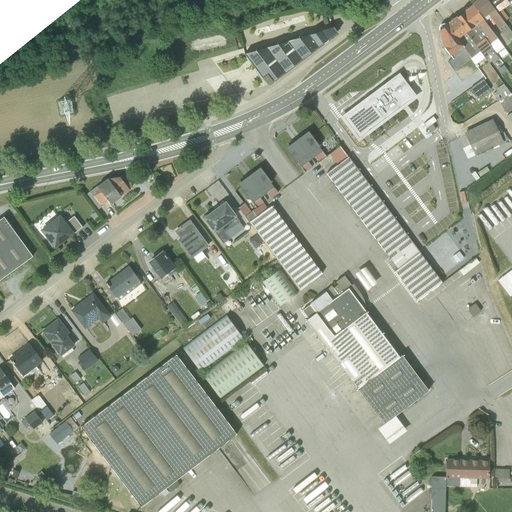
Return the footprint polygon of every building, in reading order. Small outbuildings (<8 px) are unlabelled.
[(507,41),(511,36),(511,33),(504,21),(497,12),(493,8),(487,0),(472,0),(470,2),(472,4),(485,22),(489,18),(507,41)] [(504,47),(472,4),(462,11),(494,55),(504,47)] [(500,10),(497,12),(504,21),(507,19),(500,10)] [(494,55),(462,11),(455,17),(485,58),(489,63),(496,57),(494,55)] [(485,58),(455,17),(446,24),(470,58),(475,65),(485,58)] [(447,62),(453,71),(470,58),(446,24),(444,24),(443,24),(440,25),(439,27),(439,29),(443,47),(449,54),(449,55),(452,59),(447,62)] [(245,54),(267,85),(337,33),(333,27),(245,54)] [(414,97),(398,76),(343,118),(359,139),(414,97)] [(490,90),(482,79),(469,89),(477,99),(490,90)] [(492,94),(496,101),(498,101),(510,93),(503,84),(496,89),(497,92),(492,94)] [(511,96),(510,93),(498,101),(507,116),(511,112),(511,96)] [(475,155),(508,141),(508,140),(504,132),(499,134),(492,120),(465,133),(465,134),(475,155)] [(318,162),(325,156),(318,147),(320,146),(310,131),(296,140),(311,159),(314,157),(318,162)] [(296,140),(286,148),(290,154),(289,155),(295,164),(297,163),(305,173),(312,168),(308,162),(311,159),(296,140)] [(425,260),(340,148),(330,155),(336,165),(326,173),(398,270),(395,272),(416,301),(419,299),(442,283),(439,279),(425,260)] [(261,167),(249,176),(263,195),(267,192),(270,198),(277,193),(270,183),(272,182),(261,167)] [(238,208),(248,222),(267,209),(263,203),(260,198),(263,195),(249,176),(237,184),(256,208),(251,212),(244,204),(238,208)] [(107,179),(120,196),(130,189),(131,187),(131,186),(131,184),(130,183),(129,182),(127,181),(123,177),(107,179)] [(85,195),(97,210),(101,207),(101,206),(108,201),(110,204),(120,196),(107,179),(97,186),(85,195)] [(239,221),(225,201),(202,218),(223,244),(229,239),(224,233),(239,221)] [(267,209),(248,222),(300,286),(320,271),(271,206),(267,209)] [(68,238),(82,227),(74,216),(64,223),(59,217),(42,230),(54,247),(67,237),(68,238)] [(0,279),(32,256),(3,217),(0,219),(0,279)] [(189,220),(174,231),(179,238),(177,240),(191,259),(208,246),(189,220)] [(175,267),(162,250),(148,261),(154,271),(153,272),(159,279),(175,267)] [(139,281),(128,266),(106,283),(119,300),(140,284),(139,281)] [(511,266),(499,277),(511,292),(511,266)] [(278,271),(262,282),(280,306),(296,295),(278,271)] [(346,281),(301,315),(383,424),(377,429),(388,444),(406,430),(395,415),(428,391),(346,281)] [(228,293),(225,288),(213,296),(217,302),(228,293)] [(93,293),(70,310),(85,329),(98,319),(102,324),(111,317),(93,293)] [(188,323),(172,302),(167,306),(183,328),(188,323)] [(468,308),(474,315),(481,310),(476,302),(468,308)] [(122,308),(115,313),(132,336),(140,329),(132,318),(130,319),(122,308)] [(242,338),(226,317),(184,349),(200,370),(242,338)] [(58,318),(40,331),(60,357),(61,356),(63,358),(73,351),(72,348),(74,346),(66,335),(69,333),(58,318)] [(29,343),(9,358),(22,376),(23,376),(25,379),(38,370),(36,366),(42,362),(29,343)] [(262,365),(246,344),(203,375),(219,397),(262,365)] [(91,347),(79,356),(87,368),(100,359),(91,347)] [(175,355),(80,426),(139,506),(235,434),(175,355)] [(0,398),(14,388),(0,368),(0,398)] [(34,409),(23,420),(32,430),(44,419),(34,409)] [(67,420),(50,431),(56,442),(74,431),(67,420)] [(443,511),(445,486),(476,487),(476,479),(488,479),(489,460),(445,459),(445,477),(431,477),(429,511),(443,511)] [(496,483),(509,483),(508,469),(494,469),(494,479),(496,479),(496,483)]
